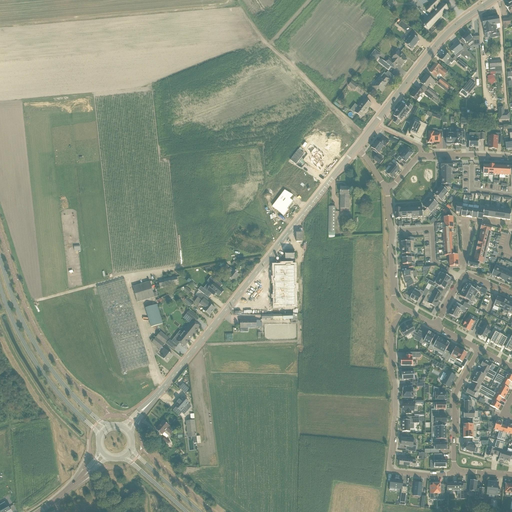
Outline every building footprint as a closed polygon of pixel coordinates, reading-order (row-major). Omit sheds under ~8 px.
[(439,0),(433,0),(429,4),(434,9),(430,13),(432,15),(423,25),(424,26),(426,28),(427,29),(447,9),(442,5),(438,1),(439,0)] [(498,16),(490,18),(491,26),(492,26),(494,38),(497,37),(497,34),(496,29),(497,29),(497,24),(499,24),(500,24),(499,21),(498,16)] [(492,38),(494,38),(492,26),(491,26),(490,18),(482,19),(483,27),(484,27),(485,34),(491,33),(492,38)] [(408,33),(411,29),(401,22),(398,26),(408,33)] [(412,35),(410,33),(406,38),(405,37),(402,41),(405,43),(405,44),(408,46),(408,47),(411,49),(411,48),(412,49),(419,40),(412,35)] [(462,39),(460,41),(467,50),(470,47),(468,45),(472,42),(474,44),(475,43),(475,37),(471,37),(468,33),(461,38),(462,39)] [(454,45),(450,49),(455,55),(457,58),(461,55),(464,52),(462,49),(461,47),(457,42),(454,45)] [(375,50),(370,56),(371,57),(376,61),(378,58),(375,55),(378,52),(375,50)] [(467,50),(464,52),(468,57),(469,57),(473,61),(475,60),(471,55),(467,50)] [(404,56),(400,53),(398,51),(391,59),(389,57),(385,62),(390,66),(394,69),(399,64),(402,66),(407,60),(403,57),(404,56)] [(454,60),(448,56),(444,53),(439,59),(445,64),(448,61),(452,64),(454,60)] [(375,67),(378,63),(371,57),(368,61),(375,67)] [(465,70),(467,66),(459,59),(456,63),(465,70)] [(502,74),(502,71),(501,60),(489,61),(490,74),(502,74)] [(431,69),(429,71),(433,75),(436,76),(439,79),(442,75),(443,76),(447,72),(440,66),(436,63),(435,64),(436,64),(432,69),(431,69)] [(390,79),(386,76),(384,74),(380,79),(379,78),(372,86),(376,90),(377,89),(381,92),(385,87),(383,86),(385,83),(386,84),(390,79)] [(432,85),(435,82),(426,75),(424,78),(425,78),(421,83),(421,82),(420,83),(427,88),(430,84),(432,85)] [(449,91),(452,87),(441,78),(438,82),(441,84),(440,84),(449,91)] [(469,80),(462,89),(469,94),(473,89),(470,88),(474,83),(469,80)] [(448,92),(449,91),(440,84),(439,86),(448,92)] [(413,92),(410,95),(416,100),(419,102),(422,98),(419,96),(422,93),(423,92),(419,90),(417,88),(414,93),(413,92)] [(435,98),(437,95),(429,89),(427,92),(433,96),(435,98)] [(372,104),(368,101),(364,99),(354,112),(361,118),(372,104)] [(396,113),(393,116),(401,121),(404,117),(405,117),(412,107),(408,104),(406,107),(402,104),(398,109),(395,113),(396,113)] [(413,128),(409,134),(410,134),(415,136),(416,137),(419,130),(421,131),(424,133),(427,125),(426,125),(422,123),(421,123),(420,125),(414,122),(415,119),(411,127),(413,128)] [(331,136),(327,141),(335,148),(339,142),(340,144),(345,137),(342,135),(339,133),(333,128),(328,135),(331,136)] [(454,133),(448,133),(448,129),(444,129),(444,139),(446,139),(446,144),(447,144),(447,145),(451,145),(451,144),(454,144),(454,145),(454,133)] [(439,142),(439,138),(442,138),(442,131),(437,131),(437,134),(434,134),(434,132),(429,132),(429,138),(428,138),(428,143),(433,143),(433,142),(439,142)] [(454,133),(454,145),(461,145),(461,141),(462,141),(462,138),(465,138),(465,132),(461,132),(461,133),(454,133)] [(475,134),(475,138),(469,138),(469,147),(478,147),(478,141),(478,140),(480,140),(480,141),(484,141),(484,140),(484,134),(480,134),(475,134)] [(501,145),(501,134),(494,134),(494,136),(489,136),(488,149),(497,149),(497,145),(498,145),(498,143),(500,143),(500,145),(501,145)] [(371,148),(372,149),(373,149),(372,150),(377,154),(377,153),(378,153),(382,148),(383,147),(383,146),(383,145),(384,146),(385,147),(388,143),(389,142),(382,137),(378,142),(376,141),(375,143),(374,143),(374,144),(373,146),(373,145),(373,146),(371,148)] [(314,148),(305,159),(321,172),(330,160),(314,148)] [(396,160),(399,162),(402,159),(405,162),(413,153),(408,149),(400,157),(399,156),(396,160)] [(374,159),(373,159),(380,165),(382,162),(382,161),(383,161),(383,160),(381,158),(377,155),(374,159)] [(386,173),(387,174),(386,175),(388,177),(389,176),(392,178),(400,169),(395,165),(391,162),(389,165),(391,167),(386,173)] [(451,189),(451,180),(442,180),(442,185),(445,185),(445,187),(451,189)] [(444,196),(451,189),(445,187),(444,189),(441,186),(437,191),(445,197),(446,197),(444,196)] [(348,195),(349,188),(340,188),(340,195),(341,195),(340,213),(349,213),(349,209),(349,195),(348,195)] [(281,194),(272,207),(273,207),(273,208),(275,210),(276,209),(277,210),(276,210),(280,214),(281,214),(283,216),(284,216),(286,213),(288,210),(288,209),(287,209),(288,207),(292,203),(292,202),(293,201),(291,200),(290,199),(293,195),(284,190),(281,194)] [(445,197),(437,191),(434,195),(442,202),(445,197)] [(431,199),(427,203),(434,209),(435,210),(439,205),(431,199)] [(427,203),(423,207),(426,209),(425,211),(428,217),(434,209),(427,203)] [(428,217),(425,211),(423,211),(422,208),(417,208),(417,219),(418,219),(418,217),(428,217)] [(491,232),(492,227),(481,224),(480,229),(492,232),(491,232)] [(491,238),(492,232),(480,229),(480,230),(481,230),(480,235),(491,238)] [(413,238),(407,238),(407,242),(401,242),(402,248),(411,248),(414,248),(413,238)] [(411,248),(402,248),(402,255),(407,254),(408,258),(414,257),(414,254),(414,248),(411,248)] [(297,249),(285,250),(286,264),(293,264),(293,258),(297,258),(297,249)] [(408,258),(402,258),(403,265),(408,264),(408,268),(415,267),(415,264),(414,257),(408,258)] [(478,268),(479,263),(484,264),(469,260),(467,266),(470,266),(470,267),(474,268),(474,267),(478,268)] [(224,273),(229,267),(225,264),(220,269),(224,273)] [(274,279),(274,282),(275,306),(286,306),(286,307),(292,307),(292,306),(295,306),(295,289),(296,289),(296,286),(295,286),(295,266),(291,266),(291,265),(286,265),(286,266),(274,266),(274,279)] [(497,277),(501,267),(496,265),(491,275),(497,277)] [(501,280),(506,269),(501,267),(497,277),(496,278),(501,280),(501,279),(501,280)] [(198,279),(203,277),(200,268),(185,273),(187,279),(197,276),(198,279)] [(234,281),(239,275),(230,268),(227,271),(231,274),(229,276),(234,281)] [(451,278),(446,276),(447,273),(441,269),(437,278),(447,284),(451,278)] [(506,282),(511,272),(506,269),(501,280),(506,282)] [(413,271),(403,272),(404,277),(405,277),(405,278),(406,282),(406,283),(408,287),(417,282),(414,278),(413,277),(413,271)] [(211,276),(207,281),(211,285),(207,290),(214,295),(216,293),(219,296),(223,291),(220,288),(222,286),(211,276)] [(178,284),(177,282),(176,277),(164,279),(164,280),(159,281),(160,288),(165,287),(165,286),(178,284)] [(444,289),(447,284),(437,278),(434,283),(429,280),(427,284),(437,289),(438,286),(444,289)] [(122,373),(150,364),(124,279),(97,287),(122,373)] [(137,302),(154,297),(153,293),(150,282),(132,287),(137,302)] [(478,292),(480,288),(474,285),(472,288),(466,285),(464,289),(463,288),(462,290),(475,297),(478,292)] [(435,307),(436,307),(438,303),(438,302),(441,296),(436,293),(438,290),(437,289),(431,286),(429,290),(428,292),(433,294),(428,303),(435,307)] [(413,292),(410,298),(417,303),(421,297),(422,295),(425,297),(428,292),(429,290),(425,288),(423,292),(420,290),(419,291),(418,294),(413,292)] [(475,297),(462,290),(461,292),(462,292),(460,296),(466,300),(464,303),(470,306),(472,303),(475,297)] [(203,299),(205,297),(201,293),(198,298),(207,305),(206,306),(213,311),(215,308),(208,303),(203,299)] [(187,298),(186,299),(184,297),(182,300),(191,307),(193,304),(187,298)] [(499,308),(502,300),(497,297),(494,306),(499,308)] [(206,306),(207,305),(198,298),(194,302),(198,306),(200,304),(204,308),(202,310),(209,316),(213,311),(206,306)] [(504,310),(507,302),(502,300),(499,308),(504,310)] [(504,310),(503,313),(507,315),(508,313),(511,304),(511,303),(507,302),(504,310)] [(164,324),(158,304),(147,307),(152,327),(164,324)] [(450,311),(448,315),(452,318),(453,317),(455,318),(460,310),(454,306),(451,312),(450,311)] [(189,311),(186,315),(191,319),(194,315),(189,311)] [(463,329),(466,330),(467,330),(469,331),(473,324),(476,325),(479,320),(473,317),(471,321),(468,319),(467,320),(466,320),(463,326),(464,327),(463,328),(464,328),(463,329)] [(245,319),(240,319),(240,328),(240,332),(248,332),(248,328),(257,328),(256,327),(260,327),(260,323),(260,321),(256,321),(256,319),(245,319)] [(193,320),(185,331),(192,337),(193,336),(196,333),(196,332),(200,327),(193,320)] [(490,328),(485,325),(485,324),(481,321),(477,327),(478,327),(482,329),(478,336),(484,339),(485,339),(484,339),(486,335),(487,336),(488,333),(489,332),(488,332),(490,328)] [(402,333),(401,333),(403,336),(404,335),(404,336),(405,337),(406,337),(412,333),(414,335),(414,336),(415,337),(421,340),(422,338),(418,336),(417,335),(417,334),(416,333),(415,331),(411,325),(409,326),(409,327),(409,326),(405,328),(405,329),(402,331),(401,331),(402,332),(402,333)] [(493,336),(490,342),(494,344),(496,345),(501,335),(500,334),(500,332),(493,328),(490,334),(493,336)] [(192,337),(185,331),(176,341),(184,347),(192,337)] [(169,339),(165,335),(160,332),(156,337),(154,336),(150,341),(152,342),(151,343),(160,350),(169,339)] [(421,340),(419,342),(422,344),(424,342),(430,345),(431,343),(435,336),(431,334),(431,333),(429,332),(425,339),(422,338),(421,340)] [(501,335),(496,345),(497,346),(498,346),(502,348),(505,342),(508,344),(511,337),(511,338),(508,336),(507,338),(503,336),(501,335)] [(430,345),(428,349),(432,352),(433,350),(437,352),(444,341),(439,338),(438,338),(434,344),(431,343),(430,345)] [(169,340),(166,344),(174,350),(177,346),(169,340)] [(444,341),(437,352),(443,355),(442,357),(445,359),(449,352),(446,351),(449,344),(448,343),(449,343),(446,342),(446,341),(446,342),(444,341)] [(449,352),(445,359),(448,361),(450,358),(455,361),(461,350),(461,351),(460,350),(455,348),(452,354),(449,352)] [(167,362),(172,355),(164,349),(161,353),(164,355),(161,357),(167,362)] [(461,350),(455,361),(461,364),(461,365),(459,368),(462,369),(463,367),(464,367),(467,362),(463,360),(467,354),(465,353),(465,352),(463,351),(461,350)] [(400,361),(400,364),(400,365),(401,365),(401,366),(403,366),(406,366),(412,366),(412,358),(415,358),(415,353),(406,353),(406,356),(405,356),(405,358),(401,358),(401,361),(400,361)] [(482,361),(480,364),(481,365),(481,366),(483,367),(481,370),(494,377),(496,373),(489,369),(491,365),(488,363),(488,362),(486,361),(486,362),(483,360),(483,361),(482,361)] [(477,371),(475,376),(483,381),(485,376),(492,380),(494,377),(481,370),(480,373),(477,371)] [(402,372),(401,372),(402,380),(410,379),(410,383),(417,383),(417,382),(417,379),(417,378),(415,379),(414,379),(414,377),(414,371),(414,372),(404,373),(402,373),(402,372)] [(448,372),(441,383),(449,388),(455,376),(448,372)] [(498,374),(496,378),(509,385),(510,382),(511,382),(511,376),(507,374),(505,378),(498,374)] [(475,376),(472,381),(474,383),(473,385),(486,393),(488,389),(480,385),(483,381),(475,376)] [(496,378),(494,381),(501,385),(499,390),(507,394),(509,389),(507,388),(509,385),(496,378)] [(467,388),(466,391),(466,392),(474,397),(476,392),(484,397),(486,393),(473,385),(471,389),(469,387),(468,388),(467,388)] [(434,393),(433,393),(433,394),(433,400),(446,400),(446,399),(446,393),(439,393),(439,389),(434,387),(434,388),(434,392),(434,393)] [(403,392),(403,398),(413,398),(413,389),(403,389),(403,392)] [(488,390),(486,393),(500,400),(501,398),(504,399),(507,394),(499,390),(496,394),(488,390)] [(486,393),(485,397),(492,401),(490,406),(498,410),(501,405),(498,403),(500,400),(486,393)] [(464,402),(464,411),(474,412),(474,406),(475,406),(475,402),(476,400),(469,396),(467,400),(467,402),(464,402)] [(189,409),(184,405),(181,401),(176,407),(181,412),(183,410),(186,412),(189,409)] [(431,409),(431,413),(439,413),(439,410),(446,410),(446,409),(446,403),(434,403),(434,404),(434,409),(431,409)] [(402,407),(402,408),(402,411),(405,411),(406,411),(406,412),(406,414),(411,414),(411,411),(414,411),(414,404),(411,404),(403,404),(403,406),(403,407),(402,407)] [(464,411),(464,418),(473,418),(472,421),(479,421),(479,418),(478,418),(478,412),(474,412),(464,411)] [(431,423),(439,423),(446,423),(446,422),(447,422),(447,419),(446,419),(446,416),(439,416),(439,413),(431,413),(431,417),(434,417),(434,423),(431,423)] [(402,431),(402,432),(410,432),(410,431),(410,423),(419,423),(419,417),(408,417),(408,420),(402,420),(402,425),(403,425),(403,426),(402,426),(402,427),(402,431)] [(187,433),(196,432),(194,420),(186,421),(187,433)] [(170,427),(167,424),(164,421),(156,429),(163,435),(166,431),(170,434),(174,430),(170,427)] [(463,424),(463,431),(476,431),(476,425),(479,425),(479,421),(472,421),(472,424),(463,424)] [(497,421),(494,429),(499,431),(497,439),(501,440),(505,426),(501,425),(502,422),(497,421)] [(431,423),(431,427),(435,427),(435,433),(446,433),(446,430),(446,426),(439,427),(439,423),(431,423)] [(505,426),(501,440),(505,441),(507,433),(511,434),(511,433),(511,424),(509,424),(508,427),(505,426)] [(463,431),(463,438),(472,438),(472,441),(479,441),(479,438),(476,438),(476,431),(463,431)] [(435,439),(431,439),(431,443),(439,443),(439,440),(446,440),(446,438),(446,436),(446,433),(435,433),(435,439)] [(401,440),(400,445),(401,445),(405,446),(407,447),(407,448),(408,448),(408,450),(407,451),(416,452),(416,446),(413,446),(414,439),(407,438),(405,438),(402,438),(402,440),(401,440)] [(489,447),(487,456),(488,456),(487,457),(491,458),(491,457),(492,457),(493,455),(496,455),(500,441),(496,440),(494,448),(489,447)] [(463,448),(463,451),(466,451),(477,454),(478,448),(478,445),(479,445),(479,441),(472,441),(472,445),(469,444),(463,444),(463,448)] [(500,441),(496,455),(500,456),(499,459),(504,461),(507,452),(502,450),(504,442),(500,441)] [(434,449),(431,449),(431,453),(439,453),(439,452),(439,450),(446,450),(446,449),(447,449),(447,446),(446,446),(446,443),(439,443),(431,443),(434,443),(434,449)] [(434,467),(434,468),(446,468),(446,461),(442,461),(442,454),(434,454),(434,464),(434,467)] [(400,456),(399,465),(415,467),(416,461),(410,460),(407,460),(407,459),(407,457),(400,456)] [(4,473),(10,473),(9,457),(0,457),(0,469),(3,469),(4,473)] [(390,482),(390,488),(398,489),(398,488),(401,489),(401,495),(400,504),(401,504),(405,504),(407,487),(402,487),(403,481),(399,480),(399,479),(395,479),(395,480),(394,480),(393,480),(393,479),(391,479),(390,481),(391,481),(390,482)] [(469,485),(469,489),(469,491),(476,492),(479,492),(478,499),(483,499),(484,493),(484,488),(480,488),(479,489),(476,489),(477,482),(477,481),(471,480),(470,480),(470,481),(470,485),(469,485)] [(415,482),(413,496),(413,495),(421,496),(421,497),(423,483),(415,482)] [(447,483),(447,491),(460,491),(460,499),(466,499),(466,489),(462,488),(463,482),(456,482),(456,483),(456,482),(456,483),(454,483),(454,482),(454,483),(447,483)] [(483,499),(482,507),(487,507),(489,494),(500,496),(500,490),(497,489),(498,485),(496,484),(496,483),(488,482),(487,494),(484,493),(483,499)] [(433,485),(430,485),(430,498),(431,498),(431,497),(434,497),(434,494),(437,494),(437,499),(438,499),(438,500),(439,500),(444,500),(444,494),(444,489),(444,490),(440,490),(440,484),(433,484),(433,485)]
